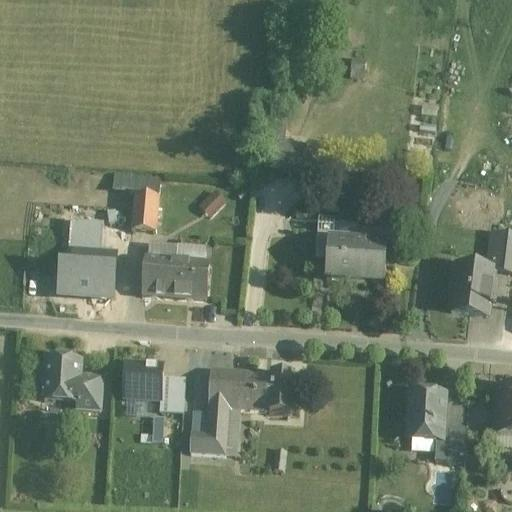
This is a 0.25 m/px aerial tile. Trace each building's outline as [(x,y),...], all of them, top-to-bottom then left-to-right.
[(304,166),(266,162),(264,174),(302,178),(304,166)] [(161,190),(132,187),(130,202),(136,202),(133,238),(156,240),(161,190)] [(212,225),(225,207),(214,199),(201,217),(212,225)] [(357,229),(318,226),(317,242),(331,243),(330,250),(355,251),(357,229)] [(331,243),(317,242),(315,268),(327,269),(329,250),(330,250),(331,243)] [(511,244),(492,242),(488,277),(494,278),(494,279),(510,281),(511,263),(511,244)] [(330,250),(329,250),(327,269),(326,288),(384,292),(387,254),(355,251),(330,250)] [(208,274),(147,270),(144,304),(205,308),(208,274)] [(470,283),(456,281),(455,290),(451,290),(449,307),(452,308),(450,320),(488,325),(490,311),(493,312),(495,292),(492,292),(494,279),(494,278),(488,277),(471,275),(470,283)] [(65,369),(61,365),(54,364),(50,368),(47,368),(46,379),(42,382),(41,394),(45,398),(44,409),(77,412),(78,412),(80,384),(81,370),(65,369)] [(126,368),(124,407),(159,410),(161,370),(126,368)] [(208,442),(193,442),(194,432),(183,432),(181,472),(198,472),(198,464),(226,465),(228,437),(241,438),(242,417),(241,417),(241,402),(246,402),(247,380),(211,378),(208,442)] [(274,381),(247,380),(246,402),(241,402),(241,417),(242,417),(271,419),(271,422),(292,422),(294,382),(274,381)] [(103,386),(80,384),(78,412),(77,412),(76,418),(100,420),(103,386)] [(511,396),(499,396),(496,442),(511,442),(511,396)] [(427,403),(423,398),(417,398),(412,402),(410,402),(408,448),(436,449),(442,449),(443,435),(445,404),(427,403)] [(154,425),(152,448),(161,448),(162,425),(154,425)] [(467,437),(443,435),(442,449),(436,449),(435,469),(447,470),(448,460),(465,461),(467,437)] [(465,461),(448,460),(447,470),(465,471),(465,461)]
